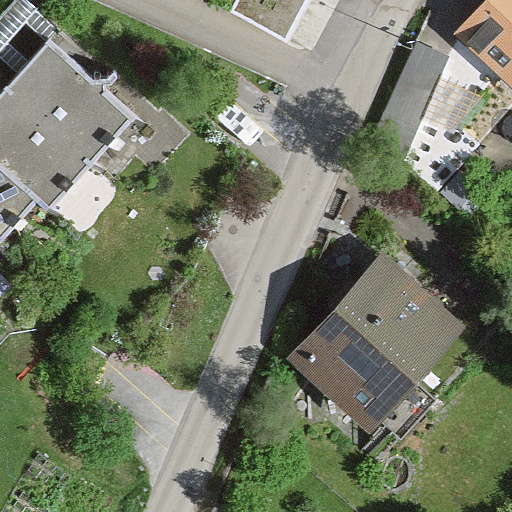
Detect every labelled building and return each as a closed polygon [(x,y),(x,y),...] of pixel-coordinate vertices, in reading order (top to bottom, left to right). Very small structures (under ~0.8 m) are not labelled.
[(284,42),(306,0),(225,0),(221,9),(284,42)] [(511,0),(485,0),(450,40),(511,95),(511,0)] [(400,161),(448,51),(415,37),(372,137),(400,161)] [(131,120),(45,42),(0,91),(0,169),(35,202),(47,212),(131,120)] [(0,169),(0,240),(35,202),(0,169)] [(464,337),(379,259),(284,362),(369,440),(464,337)]
